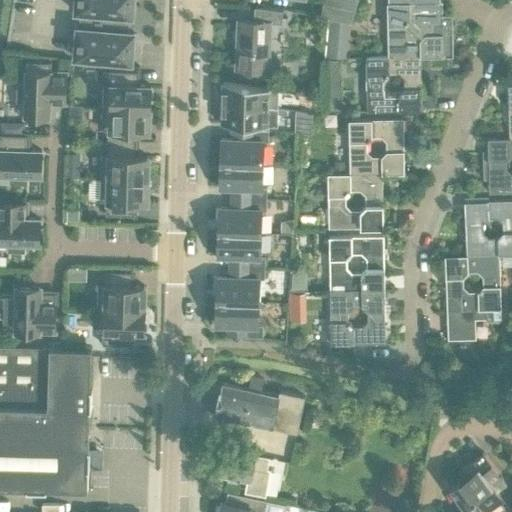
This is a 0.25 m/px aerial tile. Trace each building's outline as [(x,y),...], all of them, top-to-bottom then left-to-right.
[(79,19),(129,23),(130,15),(133,16),(134,0),(76,0),(75,10),(80,11),(79,19)] [(323,0),(321,16),(328,17),(348,21),(351,21),(356,0),(323,0)] [(395,0),(395,1),(387,1),(388,55),(420,55),(442,55),(453,55),(452,13),(442,13),(441,0),(439,0),(395,0)] [(268,68),(270,21),(282,22),(283,10),(254,6),(253,20),(238,19),(236,66),(268,68)] [(328,17),(324,56),(345,56),(348,21),(328,17)] [(128,31),(129,23),(79,19),(79,27),(77,26),(75,56),(132,61),(134,31),(128,31)] [(388,55),(366,55),(367,110),(422,109),(420,55),(388,55)] [(18,84),(17,100),(25,100),(25,114),(50,115),(50,102),(65,102),(66,71),(51,71),(51,61),(26,61),(26,84),(18,84)] [(104,83),(103,107),(149,108),(151,108),(151,85),(138,84),(138,70),(110,70),(109,83),(104,83)] [(251,71),(242,71),(242,81),(251,81),(251,71)] [(223,79),(222,100),(278,107),(278,89),(242,81),(223,79)] [(222,100),(222,122),(277,125),(278,107),(222,100)] [(149,108),(103,107),(102,128),(108,129),(108,142),(136,142),(137,129),(147,130),(147,131),(149,131),(149,108)] [(278,107),(277,125),(305,126),(306,110),(278,107)] [(403,117),(348,118),(349,172),(382,172),(404,172),(403,117)] [(2,120),(1,133),(25,134),(25,121),(2,120)] [(220,162),(262,163),(263,140),(268,140),(268,128),(252,128),(251,138),(221,137),(220,162)] [(67,132),(67,141),(78,141),(78,132),(67,132)] [(0,133),(0,173),(11,174),(11,182),(28,183),(28,174),(41,175),(42,150),(29,149),(29,134),(25,134),(1,133),(0,133)] [(511,136),(509,137),(509,136),(488,136),(489,191),(511,190),(511,136)] [(136,142),(108,142),(107,155),(102,155),(101,177),(147,178),(148,155),(147,155),(147,156),(136,155),(136,142)] [(344,161),(334,161),(334,170),(344,170),(344,161)] [(262,186),(262,163),(220,162),(220,186),(250,187),(250,197),(266,197),(266,186),(262,186)] [(79,165),(66,164),(66,176),(78,176),(79,165)] [(349,172),(327,172),(328,227),(383,226),(382,172),(349,172)] [(147,178),(101,177),(100,200),(106,200),(106,214),(134,214),(135,201),(145,201),(145,202),(147,202),(147,178)] [(265,209),(266,197),(250,197),(249,207),(219,206),(218,231),(260,232),(261,209),(265,209)] [(511,198),(464,200),(466,253),(466,254),(499,253),(499,254),(511,253),(511,198)] [(0,243),(8,244),(8,250),(26,250),(26,242),(39,243),(40,218),(27,217),(28,202),(0,201),(0,243)] [(301,215),(301,225),(316,225),(316,215),(301,215)] [(259,255),(260,232),(218,231),(217,255),(248,256),(248,266),(264,266),(264,255),(259,255)] [(330,289),(384,288),(383,234),(328,235),(330,289)] [(474,317),(485,317),(489,320),(497,320),(500,318),(499,254),(499,253),(466,254),(466,253),(444,254),(447,338),(474,337),(474,317)] [(263,278),(264,266),(248,266),(247,276),(217,275),(216,299),(258,301),(259,278),(263,278)] [(292,276),(291,289),(306,289),(307,274),(301,267),(292,267),(292,276)] [(98,284),(98,306),(144,307),(145,284),(143,284),(143,285),(133,285),(133,271),(104,271),(104,284),(98,284)] [(5,297),(4,322),(15,322),(15,330),(55,331),(56,292),(41,292),(41,287),(16,286),(16,297),(5,297)] [(384,288),(330,289),(331,343),(385,342),(384,288)] [(289,292),(289,301),(305,301),(304,291),(289,292)] [(257,324),(258,301),(216,299),(215,324),(246,325),(246,335),(261,335),(262,324),(257,324)] [(144,307),(98,306),(97,329),(103,329),(102,343),(131,344),(131,330),(145,331),(145,307),(144,307)] [(0,486),(88,489),(89,435),(92,347),(0,344),(0,486)] [(262,378),(250,375),(248,387),(221,382),(214,414),(296,431),(304,395),(278,390),(277,394),(259,390),(262,378)] [(268,469),(265,469),(267,456),(218,447),(216,457),(214,458),(212,467),(214,468),(213,472),(246,479),(244,489),(263,493),(268,469)] [(468,511),(487,511),(504,500),(493,485),(503,478),(484,451),(462,467),(467,473),(449,485),(464,506),(468,511)] [(253,511),(254,510),(263,511),(265,511),(285,511),(287,504),(266,500),(226,491),(224,503),(219,502),(217,511),(253,511)]
